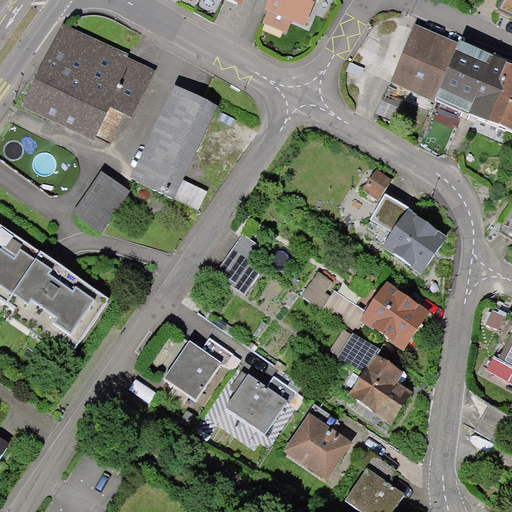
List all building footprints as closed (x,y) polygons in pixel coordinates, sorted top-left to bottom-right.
[(317,0),(268,0),(260,21),(302,38),(317,0)] [(156,73),(61,27),(23,105),(94,139),(106,114),(131,125),(156,73)] [(511,73),(413,29),(387,87),(511,142),(511,73)] [(213,110),(173,92),(130,183),(199,215),(209,193),(181,180),(213,110)] [(393,184),(376,170),(355,198),(373,211),(382,199),(393,184)] [(130,196),(99,175),(72,213),(102,235),(130,196)] [(403,214),(382,199),(373,211),(366,220),(387,236),(403,214)] [(447,246),(403,214),(387,236),(379,247),(423,279),(447,246)] [(102,304),(0,231),(0,304),(71,352),(102,304)] [(270,259),(241,239),(213,281),(241,301),(270,259)] [(386,288),(360,326),(404,355),(430,317),(386,288)] [(511,325),(495,316),(482,342),(497,349),(487,368),(511,380),(511,325)] [(361,380),(346,400),(391,432),(415,399),(398,387),(406,377),(353,339),(336,362),(361,380)] [(166,386),(199,408),(233,358),(208,342),(200,354),(192,348),(166,386)] [(222,410),(262,437),(292,393),(270,378),(261,390),(244,378),(222,410)] [(511,430),(511,420),(489,406),(473,432),(500,449),(511,430)] [(314,407),(282,455),(328,487),(353,451),(331,436),(339,424),(314,407)] [(0,444),(0,467),(11,452),(0,444)] [(343,503),(356,511),(399,511),(408,500),(389,487),(398,475),(371,456),(361,470),(365,473),(343,503)]
